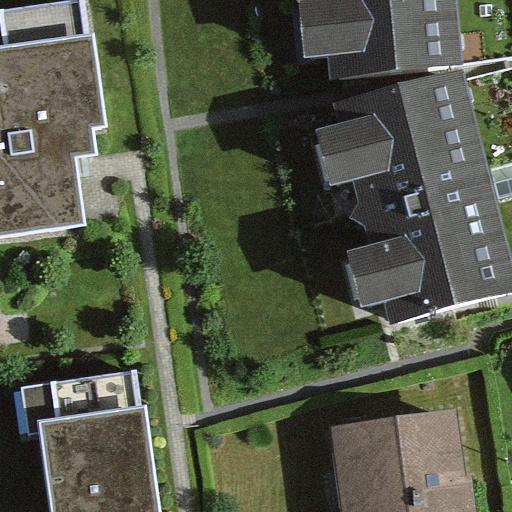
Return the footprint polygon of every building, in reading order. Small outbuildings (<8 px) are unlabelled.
[(454,0),(316,0),(324,76),(460,63),(454,0)] [(0,114),(3,137),(0,137),(0,245),(78,234),(71,183),(110,177),(86,12),(0,24),(0,114)] [(511,278),(462,82),(329,115),(383,326),(511,293),(511,278)] [(50,511),(160,511),(147,419),(39,435),(50,511)] [(472,511),(461,419),(331,436),(340,511),(472,511)]
